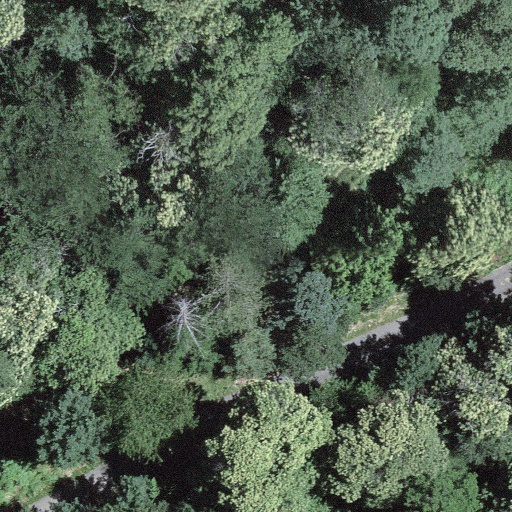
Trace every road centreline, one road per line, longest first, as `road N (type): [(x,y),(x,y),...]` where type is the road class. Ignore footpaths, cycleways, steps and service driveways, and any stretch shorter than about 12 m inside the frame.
road 1 (track): [(491,0),(344,167),(287,217),(161,292),(83,370),(0,433)]
road 2 (unclassified): [(45,511),(272,385),(511,271)]
